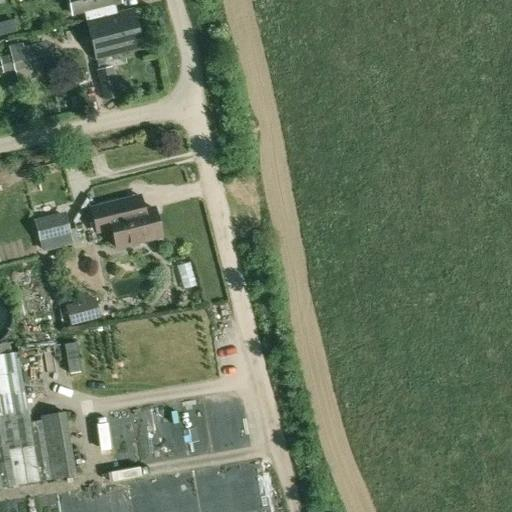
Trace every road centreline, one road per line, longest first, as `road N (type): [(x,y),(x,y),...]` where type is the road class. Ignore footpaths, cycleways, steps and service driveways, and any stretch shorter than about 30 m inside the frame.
road 1 (track): [(291,511),(190,108),(180,94)]
road 2 (residential): [(0,146),(175,99),(189,62),(172,0)]
